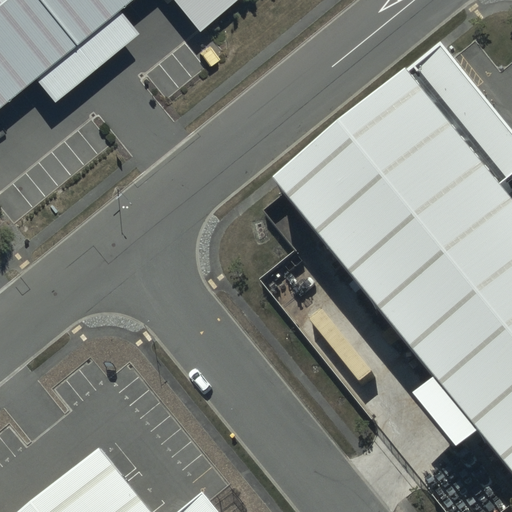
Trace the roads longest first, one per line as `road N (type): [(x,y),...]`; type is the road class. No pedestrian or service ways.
road 1 (residential): [(126,235),(414,0)]
road 2 (residential): [(126,235),(347,511)]
road 3 (residential): [(0,337),(126,235)]
